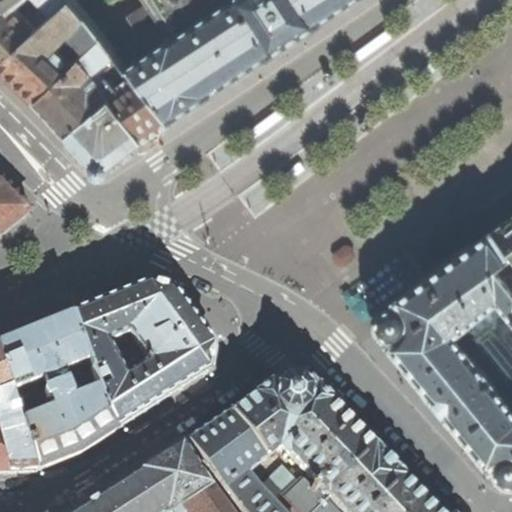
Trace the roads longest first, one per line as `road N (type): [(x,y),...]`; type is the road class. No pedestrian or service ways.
road 1 (residential): [(293,319),(235,381),(66,492)]
road 2 (residential): [(160,162),(397,0)]
road 3 (residential): [(491,511),(332,348),(293,319)]
road 4 (residential): [(293,319),(174,250)]
road 5 (residential): [(0,118),(91,210)]
